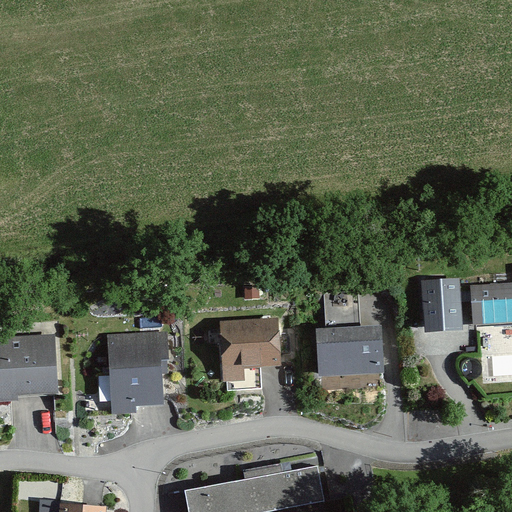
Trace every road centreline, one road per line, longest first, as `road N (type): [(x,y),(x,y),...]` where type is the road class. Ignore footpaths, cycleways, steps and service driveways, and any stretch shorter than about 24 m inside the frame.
road 1 (residential): [(140,462),(194,436),(292,425),(394,458),(511,440)]
road 2 (residential): [(0,458),(103,468),(140,462)]
